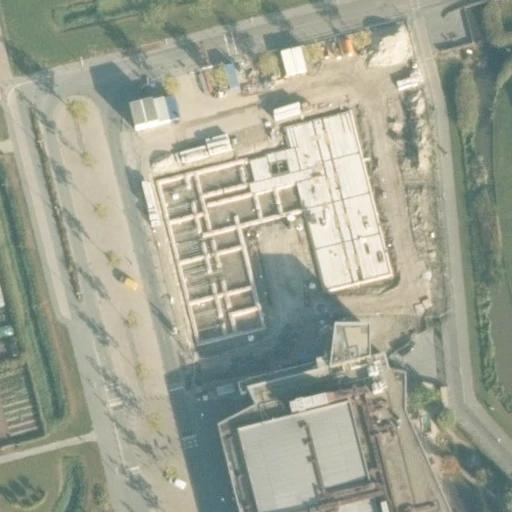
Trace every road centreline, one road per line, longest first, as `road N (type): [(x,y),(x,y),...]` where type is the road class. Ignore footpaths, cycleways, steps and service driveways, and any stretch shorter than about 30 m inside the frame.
road 1 (tertiary): [(99,80),(39,96),(142,511)]
road 2 (tertiary): [(207,511),(99,80)]
road 3 (tertiary): [(99,80),(412,0)]
